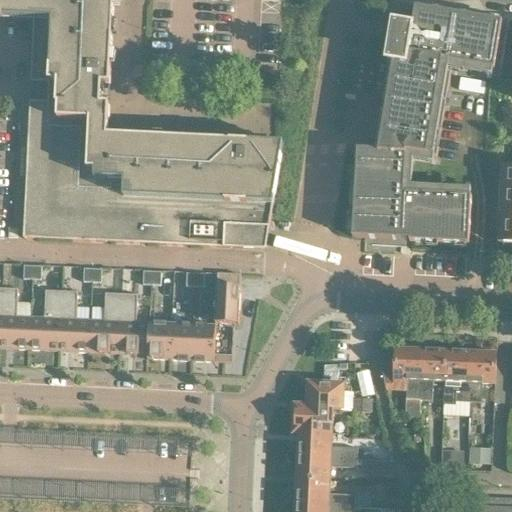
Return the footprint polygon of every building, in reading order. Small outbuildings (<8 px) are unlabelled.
[(0,0),(0,20),(28,22),(34,22),(31,84),(49,84),(58,85),(57,105),(48,105),(30,104),(30,107),(24,240),(119,245),(265,252),(266,252),(271,222),(281,158),(282,158),(284,146),(272,146),(270,146),(268,146),(249,145),(229,144),(215,143),(198,143),(183,142),(165,141),(152,140),(136,140),(120,139),(115,139),(108,138),(110,107),(106,107),(102,107),(103,87),(107,87),(111,87),(112,67),(112,54),(113,38),(114,24),(114,8),(114,0),(0,0)] [(353,237),(353,240),(409,243),(409,244),(415,244),(427,245),(427,239),(438,240),(438,245),(444,246),(444,245),(455,246),(455,241),(466,242),(466,247),(469,247),(472,198),(404,195),(407,155),(436,160),(452,65),(494,72),(502,24),(415,9),(412,29),(394,26),(393,33),(389,32),(385,56),(389,56),(388,64),(389,64),(374,153),(357,152),(356,169),(362,170),(362,180),(356,180),(356,183),(362,184),(361,194),(355,194),(353,226),(359,226),(359,237),(353,237)] [(461,80),(459,92),(484,96),(486,84),(461,80)] [(500,178),(498,233),(499,233),(498,245),(511,245),(511,168),(502,168),(501,178),(500,178)] [(24,282),(33,282),(33,269),(24,268),(24,282)] [(42,269),(33,269),(33,282),(42,282),(42,269)] [(84,284),(93,284),(93,272),(84,271),(84,284)] [(102,272),(93,272),(93,284),(102,285),(102,272)] [(143,287),(152,288),(153,274),(144,274),(143,287)] [(162,275),(153,274),(152,288),(161,288),(162,275)] [(186,289),(195,289),(196,276),(187,276),(186,289)] [(205,277),(196,276),(195,289),(204,290),(205,277)] [(215,326),(216,326),(239,327),(241,277),(218,276),(215,326)] [(19,292),(2,291),(0,339),(0,350),(29,352),(31,320),(17,320),(19,292)] [(29,352),(59,354),(62,294),(46,293),(45,321),(31,320),(29,352)] [(78,295),(62,294),(59,354),(89,355),(91,323),(77,322),(78,295)] [(89,355),(119,356),(122,297),(106,296),(104,324),(91,323),(89,355)] [(148,358),(149,326),(137,325),(138,297),(122,297),(119,356),(148,358)] [(172,327),(149,326),(148,358),(148,361),(170,362),(172,327)] [(170,362),(192,364),(194,328),(172,327),(170,362)] [(194,328),(192,364),(214,365),(215,357),(216,329),(194,328)] [(419,402),(421,352),(396,351),(396,353),(378,352),(384,379),(393,379),(393,381),(407,382),(406,402),(419,402)] [(445,384),(446,353),(421,352),(419,402),(433,403),(434,383),(445,384)] [(446,353),(445,384),(444,408),(445,408),(445,407),(456,408),(456,404),(469,405),(471,354),(446,353)] [(471,354),(469,405),(482,406),(483,386),(495,387),(496,375),(496,355),(471,354)] [(233,358),(215,357),(214,365),(233,365),(233,358)] [(335,412),(335,413),(341,413),(341,409),(342,389),(309,387),(308,410),(308,411),(335,412)] [(352,414),(373,414),(373,401),(353,401),(352,414)] [(308,411),(308,410),(296,409),(295,435),(301,435),(301,434),(333,436),(335,413),(335,412),(308,411)] [(333,449),(333,436),(301,434),(301,435),(300,458),(357,461),(358,450),(333,449)] [(491,452),(470,451),(469,466),(490,467),(491,452)] [(441,453),(441,468),(463,468),(463,453),(441,453)] [(357,462),(357,461),(300,458),(299,482),(331,483),(332,469),(352,470),(357,470),(357,474),(390,475),(391,464),(357,462)] [(331,497),(331,483),(299,482),(298,506),(355,508),(355,499),(350,498),(332,497),(331,497)] [(399,485),(387,485),(386,498),(398,498),(399,485)] [(511,511),(511,499),(467,498),(466,511),(511,511)]
